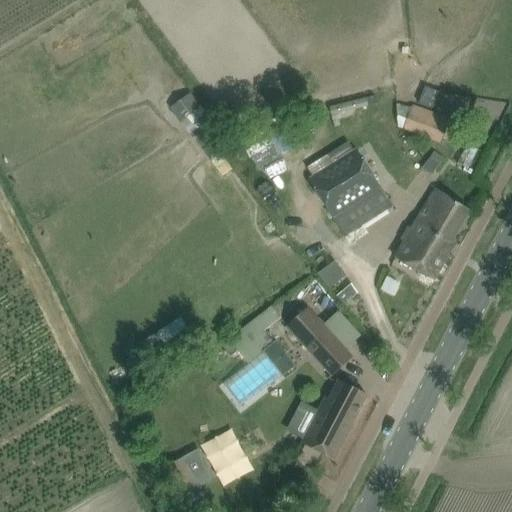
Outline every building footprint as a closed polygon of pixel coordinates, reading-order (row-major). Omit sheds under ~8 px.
[(414,102),(404,126),(441,141),(450,116),(414,102)] [(233,117),(214,128),(219,139),(239,128),(233,117)] [(265,134),(269,145),(283,140),(278,129),(265,134)] [(266,149),(273,169),(295,161),(288,142),(266,149)] [(431,151),(420,168),(430,174),(441,157),(431,151)] [(357,152),(310,183),(344,236),(392,205),(357,152)] [(464,178),(473,163),(464,157),(455,173),(464,178)] [(435,189),(415,222),(394,257),(433,280),(454,243),(450,241),(468,210),(435,189)] [(346,272),(335,258),(319,270),(330,284),(346,272)] [(270,306),(232,337),(241,348),(279,317),(270,306)] [(307,309),(288,327),(331,375),(351,357),(307,309)] [(332,455),(364,395),(338,382),(323,410),(320,408),(303,439),(332,455)] [(214,477),(199,449),(165,467),(180,495),(214,477)]
